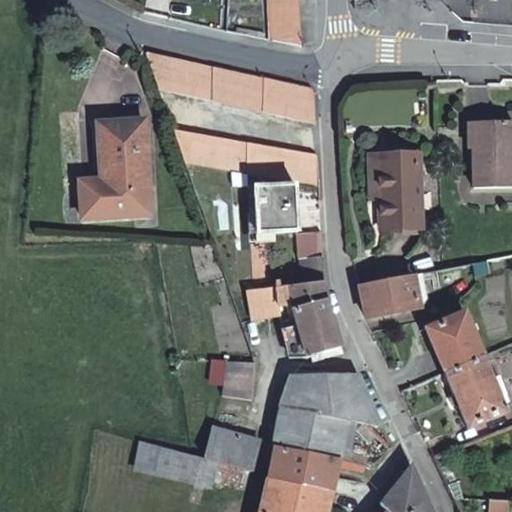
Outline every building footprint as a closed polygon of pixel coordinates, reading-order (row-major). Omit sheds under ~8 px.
[(301,48),(298,0),(268,0),(272,44),(301,48)] [(161,56),(143,52),(157,90),(227,105),(313,124),(313,95),(312,91),(310,90),(307,88),(277,81),(215,68),(161,56)] [(139,121),(94,121),(95,174),(95,184),(80,184),(80,211),(148,211),(148,184),(140,184),(139,121)] [(511,123),(471,124),(473,190),(511,189),(511,123)] [(171,132),(183,166),(233,174),(314,188),(314,157),(260,148),(171,132)] [(375,166),(416,163),(416,156),(366,158),(368,203),(377,203),(375,166)] [(419,231),(416,163),(375,166),(377,203),(378,233),(419,231)] [(95,184),(95,174),(80,174),(80,184),(95,184)] [(290,189),(252,191),(254,237),(292,235),(290,189)] [(303,359),(338,348),(332,326),(323,296),(317,266),(316,260),(295,264),(300,292),(246,290),(249,319),(278,321),(277,310),(290,309),(291,317),(296,333),(283,338),(289,357),(303,359)] [(420,308),(413,276),(359,287),(366,319),(420,308)] [(445,374),(480,358),(463,316),(427,331),(445,374)] [(250,359),(222,358),(219,394),(249,396),(250,374),(250,359)] [(504,413),(480,358),(445,374),(467,429),(504,413)] [(290,376),(281,406),(336,418),(346,420),(368,426),(373,427),(377,424),(356,380),(355,377),(290,376)] [(336,418),(281,406),(280,406),(271,447),(337,461),(346,420),(336,418)] [(248,470),(250,471),(257,441),(211,430),(202,459),(214,462),(221,464),(242,469),(248,470)] [(337,461),(271,447),(265,474),(264,479),(331,492),(337,461)] [(202,459),(190,456),(185,480),(208,486),(214,462),(202,459)] [(424,497),(408,469),(376,506),(382,511),(430,511),(431,511),(424,497)] [(326,511),(331,492),(264,479),(257,511),(326,511)] [(505,511),(505,498),(484,498),(484,511),(505,511)]
